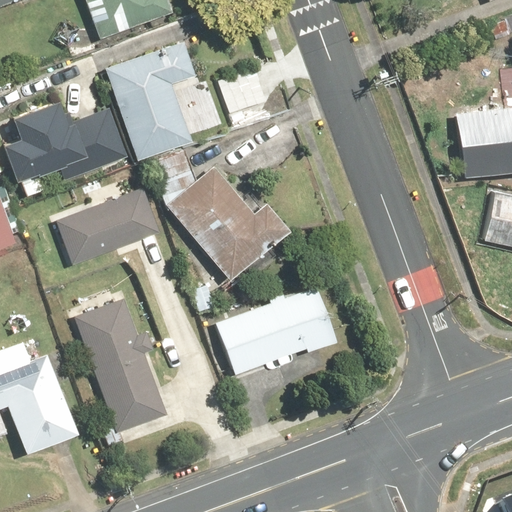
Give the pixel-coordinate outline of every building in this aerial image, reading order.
[(173,0),(86,0),(101,39),(178,12),(173,0)] [(252,23),(224,34),(233,56),(261,45),(252,23)] [(185,36),(105,64),(138,159),(195,139),(177,86),(200,78),(185,36)] [(511,188),(491,186),(484,242),(511,245),(511,101),(457,108),(466,177),(511,171),(511,188)] [(66,114),(0,132),(0,148),(12,189),(49,179),(51,186),(128,165),(115,120),(72,132),(66,114)] [(214,162),(168,204),(240,282),(299,227),(263,188),(249,200),(214,162)] [(0,186),(0,249),(19,243),(0,186)] [(141,196),(51,229),(67,273),(157,239),(141,196)] [(318,277),(217,315),(240,373),(340,334),(318,277)] [(72,324),(119,434),(168,413),(121,303),(72,324)] [(50,329),(0,345),(0,408),(13,405),(29,452),(86,433),(50,329)] [(511,511),(511,497),(499,503),(502,511),(511,511)]
